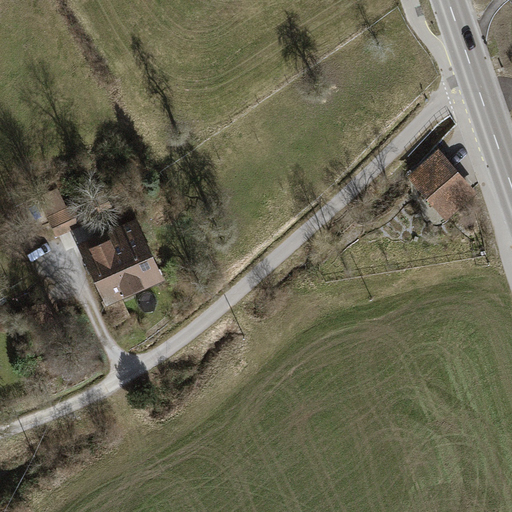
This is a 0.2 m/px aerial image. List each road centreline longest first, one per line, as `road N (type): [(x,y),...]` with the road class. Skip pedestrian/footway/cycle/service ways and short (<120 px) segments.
road 1 (track): [(0,438),(146,369),(454,91)]
road 2 (secondary): [(448,0),(511,187)]
